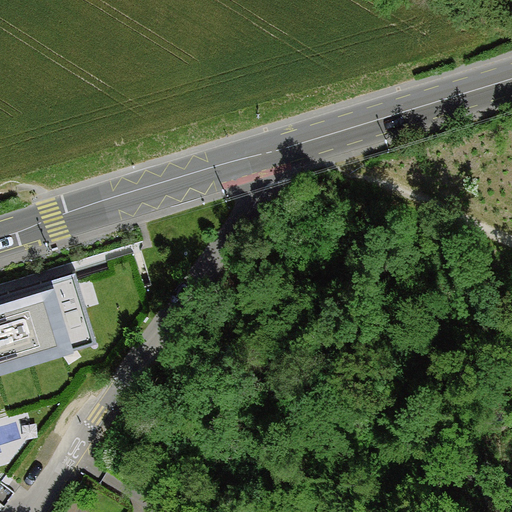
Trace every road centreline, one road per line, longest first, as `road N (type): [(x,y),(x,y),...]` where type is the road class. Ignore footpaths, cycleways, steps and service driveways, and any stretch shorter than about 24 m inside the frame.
road 1 (residential): [(37,511),(263,191),(277,150)]
road 2 (primary): [(0,236),(277,150)]
road 3 (primary): [(277,150),(511,78)]
